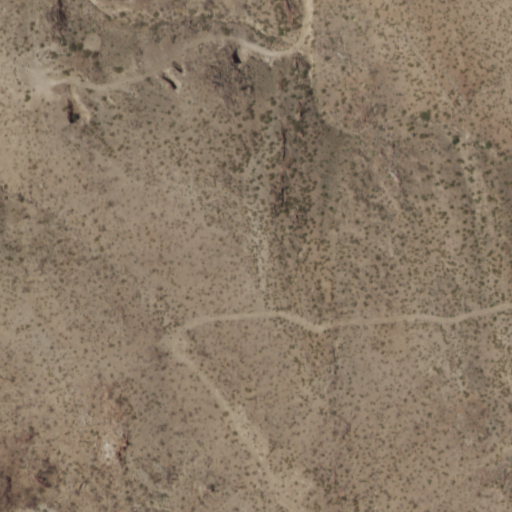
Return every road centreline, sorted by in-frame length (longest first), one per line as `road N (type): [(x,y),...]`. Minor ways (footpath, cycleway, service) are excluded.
road 1 (track): [(296,511),(173,346),(174,334),(219,318),(276,315),(312,329),(410,317),(448,321),(511,306)]
road 2 (track): [(304,0),(302,36),(292,50),(203,38),(144,75),(105,88),(34,79)]
